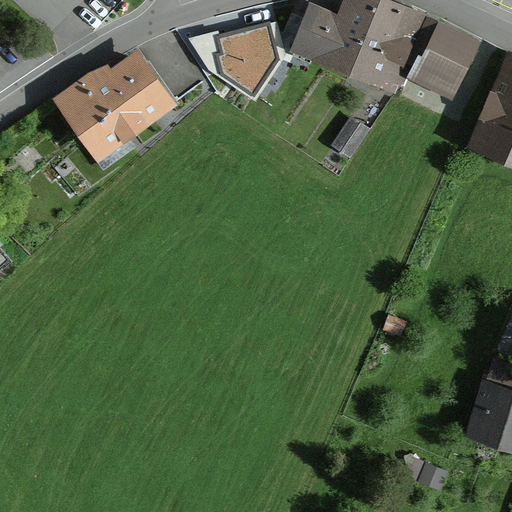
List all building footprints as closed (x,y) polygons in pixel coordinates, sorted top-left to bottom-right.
[(303,53),(305,48),(351,67),(378,3),(369,0),(353,0),(345,22),(312,8),(295,49),(303,53)] [(412,12),(382,0),(378,0),(378,3),(351,67),(389,83),(410,32),(405,30),(412,12)] [(422,56),(436,26),(423,19),(416,35),(420,36),(413,52),(418,55),(422,56)] [(254,95),(280,58),(270,21),(216,35),(221,51),(215,52),(221,73),(254,95)] [(436,26),(422,56),(418,55),(411,69),(422,74),(424,69),(457,85),(476,45),(470,42),(436,26)] [(133,132),(151,119),(147,113),(162,103),(165,108),(176,100),(155,72),(148,77),(135,58),(111,75),(105,66),(93,75),(92,73),(64,92),(102,145),(93,151),(103,164),(131,145),(122,131),(129,126),(133,132)] [(511,78),(484,142),(511,154),(511,78)] [(347,124),(335,141),(351,152),(363,134),(347,124)] [(0,264),(9,256),(0,246),(0,264)] [(390,317),(387,327),(399,332),(403,322),(390,317)] [(511,375),(496,371),(477,430),(511,440),(511,375)] [(428,464),(422,478),(438,484),(444,471),(428,464)]
